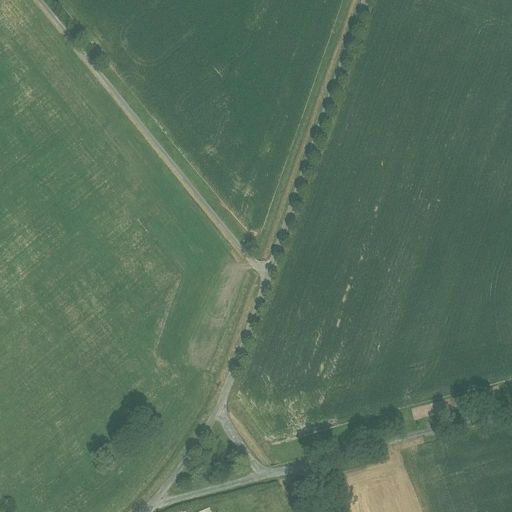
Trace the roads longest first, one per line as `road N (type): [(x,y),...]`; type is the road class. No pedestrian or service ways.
road 1 (residential): [(48,0),(263,265)]
road 2 (residential): [(360,0),(263,265)]
road 3 (residential): [(263,265),(219,410),(150,508)]
road 4 (residential): [(511,409),(311,464)]
road 5 (residential): [(311,464),(150,508)]
